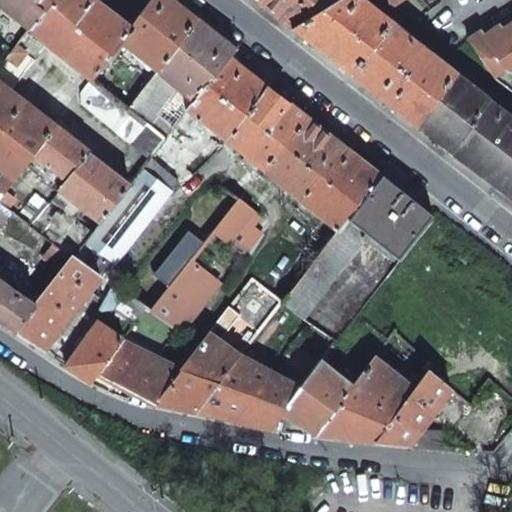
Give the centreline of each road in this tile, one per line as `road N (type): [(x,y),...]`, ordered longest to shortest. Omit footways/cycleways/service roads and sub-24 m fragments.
road 1 (residential): [(0,337),(85,392),(142,416),(476,473),(494,470),(511,448)]
road 2 (residential): [(511,239),(217,0)]
road 3 (residential): [(143,511),(0,396)]
